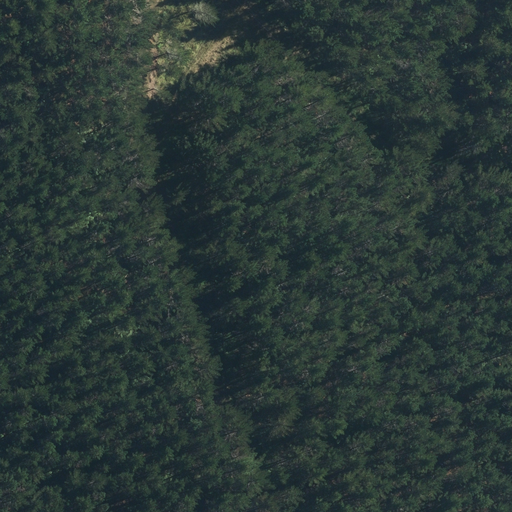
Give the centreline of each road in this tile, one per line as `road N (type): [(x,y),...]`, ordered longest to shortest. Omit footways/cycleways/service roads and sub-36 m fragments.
road 1 (track): [(260,511),(173,282),(142,152),(144,0)]
road 2 (track): [(511,177),(416,163),(355,123),(241,0)]
road 3 (track): [(142,152),(242,1)]
